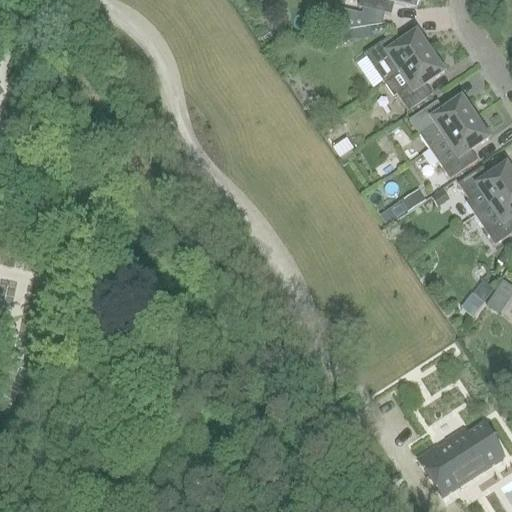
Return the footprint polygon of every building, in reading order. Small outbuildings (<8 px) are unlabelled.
[(360,0),(358,10),(362,11),(383,16),(391,17),(394,5),(416,11),(418,0),(360,0)] [(380,28),(383,16),(362,11),(361,16),(339,11),(334,33),(351,32),(358,30),(380,28)] [(13,41),(27,47),(36,30),(22,23),(13,41)] [(334,33),(330,34),(332,44),(352,42),(351,32),(334,33)] [(383,86),(399,76),(429,55),(427,52),(428,51),(417,34),(398,47),(392,37),(367,54),(369,56),(378,70),(375,73),(382,84),(383,86)] [(431,59),(429,55),(399,76),(383,86),(392,99),(396,96),(408,114),(432,97),(425,87),(444,74),(433,58),(431,59)] [(430,152),(474,122),(472,118),(473,117),(462,100),(443,113),(437,103),(409,122),(420,139),(421,139),(430,152)] [(474,122),(430,152),(439,164),(438,165),(449,182),(477,163),(470,153),(489,140),(478,124),(476,125),(474,122)] [(475,218),(511,192),(511,173),(507,167),(488,179),(482,170),(457,186),(469,203),(466,205),(475,218)] [(450,201),(443,190),(430,199),(437,209),(450,201)] [(386,225),(424,202),(418,191),(380,214),(386,225)] [(511,192),(475,218),(483,230),(483,231),(494,248),(511,236),(511,192)] [(417,462),(442,501),(503,461),(482,428),(466,438),(463,432),(445,444),(447,446),(437,452),(436,450),(417,462)]
